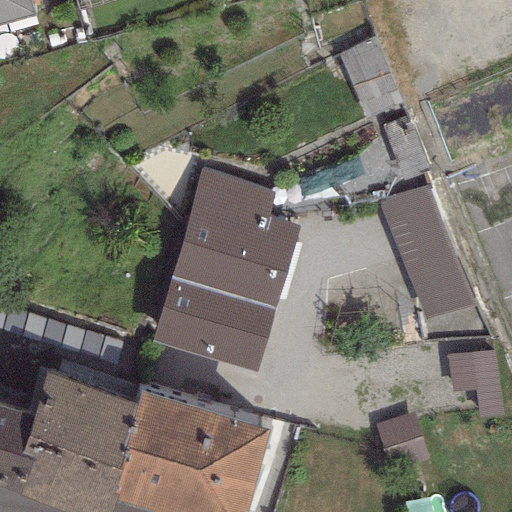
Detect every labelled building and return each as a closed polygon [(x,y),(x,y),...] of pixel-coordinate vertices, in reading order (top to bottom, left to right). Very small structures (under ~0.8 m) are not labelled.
[(0,0),(0,24),(32,16),(27,0),(0,0)] [(365,120),(401,105),(373,39),(337,55),(365,120)] [(403,182),(428,171),(406,116),(380,126),(403,182)] [(273,192),(198,168),(184,226),(150,342),(256,372),(297,225),(266,213),(273,192)] [(432,185),(377,204),(424,321),(473,304),(432,185)] [(502,416),(493,350),(446,356),(452,395),(473,392),(476,420),(502,416)] [(122,445),(134,404),(44,374),(31,418),(0,408),(0,489),(61,511),(110,511),(114,502),(130,447),(122,445)] [(244,511),(269,431),(138,392),(134,404),(122,445),(130,447),(114,502),(147,511),(244,511)] [(412,413),(373,426),(388,472),(427,460),(412,413)]
